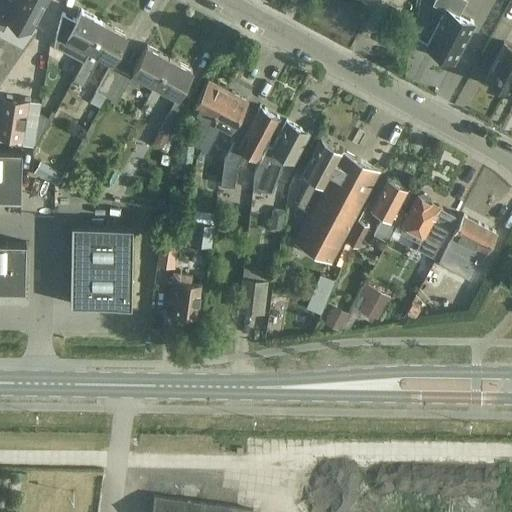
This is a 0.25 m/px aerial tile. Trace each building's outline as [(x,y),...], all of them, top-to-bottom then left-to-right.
[(446,9),(426,46),(453,60),(473,21),(458,13),(464,0),(435,0),(434,2),(446,9)] [(478,0),(472,12),(489,21),(500,0),(478,0)] [(89,48),(104,21),(81,8),(66,36),(89,48)] [(89,48),(73,78),(84,84),(100,54),(112,61),(127,33),(104,21),(89,48)] [(61,70),(67,41),(55,39),(49,67),(61,70)] [(509,86),(511,87),(511,46),(503,42),(485,77),(508,89),(509,86)] [(155,84),(170,57),(147,44),(132,72),(155,84)] [(192,69),(170,57),(155,84),(177,96),(181,90),(187,79),(192,69)] [(109,64),(90,99),(100,105),(105,96),(119,70),(109,64)] [(131,76),(119,70),(105,96),(117,102),(131,76)] [(190,142),(200,147),(200,141),(228,88),(209,78),(192,109),(207,117),(205,121),(201,119),(190,142)] [(187,79),(181,90),(189,95),(195,84),(187,79)] [(200,141),(200,147),(205,150),(217,128),(214,126),(216,122),(231,130),(248,99),(228,88),(200,141)] [(34,145),(41,100),(1,94),(0,97),(0,135),(18,137),(17,142),(34,145)] [(179,118),(186,105),(176,99),(162,125),(172,130),(179,118)] [(257,158),(280,116),(260,105),(257,111),(250,106),(232,137),(235,139),(224,159),(221,185),(234,186),(235,168),(245,151),(257,158)] [(40,112),(36,135),(38,136),(49,117),(40,112)] [(179,118),(172,130),(178,134),(185,121),(179,118)] [(272,191),(279,172),(287,157),(293,161),(309,132),(287,120),(271,149),(267,147),(259,162),(255,170),(253,188),(272,191)] [(162,125),(151,143),(162,149),(172,130),(162,125)] [(331,260),(379,169),(320,138),(302,172),(312,177),(300,200),(308,204),(312,206),(294,240),(331,260)] [(217,142),(210,155),(219,161),(226,148),(217,142)] [(21,150),(0,149),(0,198),(20,199),(21,150)] [(162,155),(160,164),(169,166),(171,157),(162,155)] [(36,170),(34,172),(55,184),(62,172),(57,169),(41,160),(36,170)] [(398,179),(394,177),(390,178),(387,176),(370,207),(383,214),(373,232),(388,239),(404,209),(398,205),(407,187),(400,183),(398,179)] [(438,242),(453,214),(440,207),(439,206),(430,201),(429,196),(423,193),(418,195),(416,193),(401,222),(416,230),(413,235),(421,239),(416,248),(430,255),(437,242),(438,242)] [(269,229),(283,231),(286,210),(276,208),(271,212),(269,229)] [(484,251),(495,231),(463,214),(452,234),(453,234),(448,244),(479,260),(484,251)] [(368,224),(358,219),(347,240),(357,245),(368,224)] [(70,303),(114,304),(131,304),(132,224),(71,223),(70,303)] [(0,241),(0,290),(25,291),(26,242),(0,241)] [(161,243),(158,265),(174,267),(177,246),(161,243)] [(434,290),(447,265),(435,259),(422,283),(434,290)] [(190,282),(191,276),(173,273),(171,293),(178,294),(175,314),(196,317),(201,283),(190,282)] [(269,282),(243,279),(241,306),(266,309),(269,282)] [(368,292),(360,307),(377,316),(385,301),(368,292)] [(277,301),(269,317),(283,325),(291,308),(277,301)] [(335,304),(326,321),(340,328),(349,312),(335,304)] [(252,511),(253,510),(153,496),(151,511),(252,511)]
